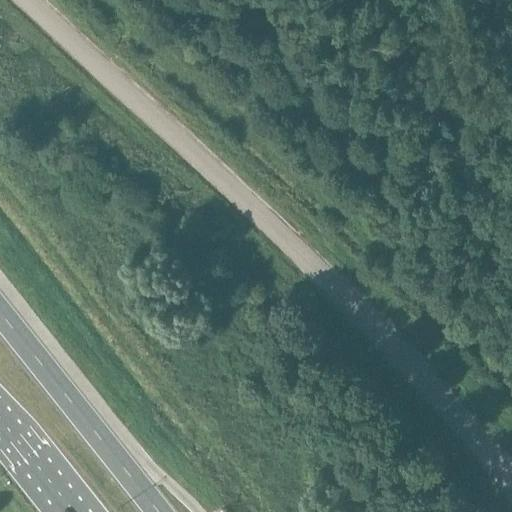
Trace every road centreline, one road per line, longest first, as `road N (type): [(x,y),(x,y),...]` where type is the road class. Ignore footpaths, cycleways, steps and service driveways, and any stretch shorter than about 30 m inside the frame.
road 1 (unclassified): [(511,484),(335,295),(24,0)]
road 2 (trunk): [(156,511),(0,314)]
